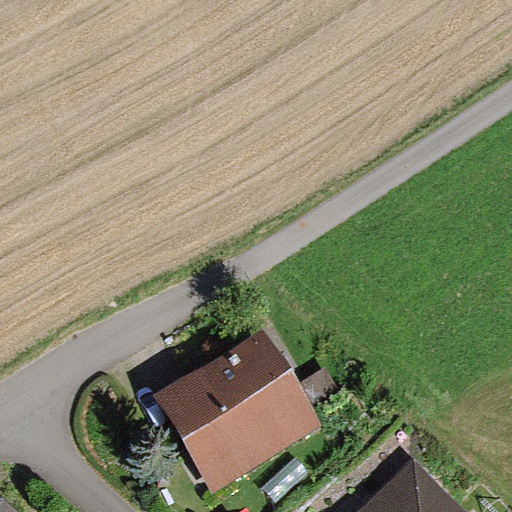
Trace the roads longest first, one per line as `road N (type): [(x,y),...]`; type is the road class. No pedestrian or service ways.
road 1 (residential): [(511,85),(0,403)]
road 2 (residential): [(0,411),(115,511)]
